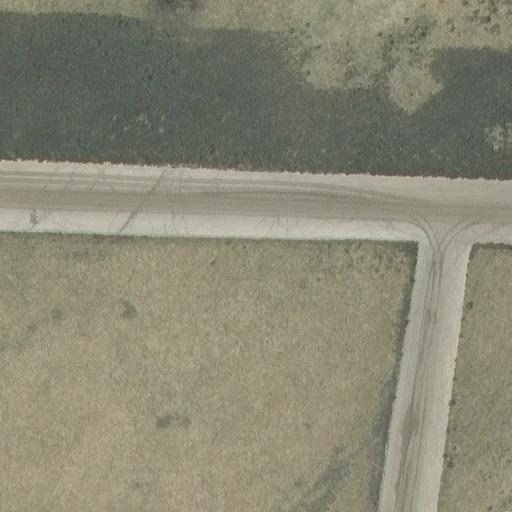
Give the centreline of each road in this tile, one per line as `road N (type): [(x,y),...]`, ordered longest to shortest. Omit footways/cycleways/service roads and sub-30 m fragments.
road 1 (track): [(0,199),(511,216)]
road 2 (track): [(444,214),(402,511)]
